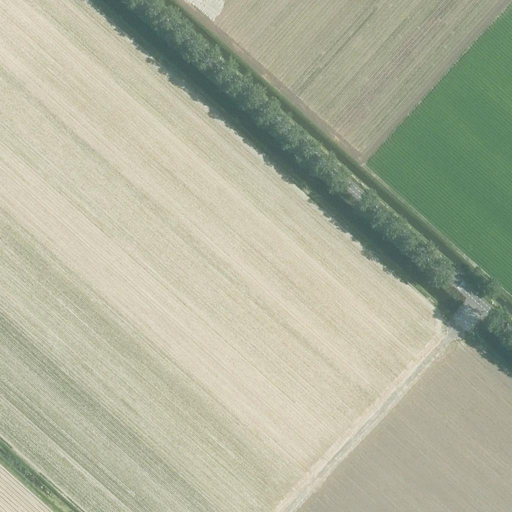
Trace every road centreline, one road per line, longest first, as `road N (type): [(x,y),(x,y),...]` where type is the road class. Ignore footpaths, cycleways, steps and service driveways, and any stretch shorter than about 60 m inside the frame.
road 1 (tertiary): [(511,331),(141,0)]
road 2 (track): [(286,511),(481,304)]
